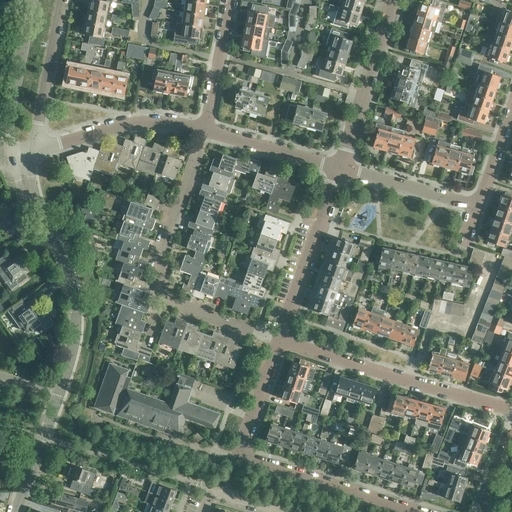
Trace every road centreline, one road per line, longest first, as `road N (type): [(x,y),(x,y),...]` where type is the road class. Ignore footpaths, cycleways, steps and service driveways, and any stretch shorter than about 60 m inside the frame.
road 1 (unclassified): [(511,410),(280,340)]
road 2 (residential): [(247,429),(239,457),(418,511)]
road 3 (unclassified): [(280,340),(339,167)]
road 4 (residential): [(60,390),(74,311),(38,215)]
road 5 (unclassified): [(32,148),(147,119),(206,126)]
road 6 (unclassified): [(164,294),(161,239),(206,126)]
road 7 (residential): [(339,167),(392,0)]
road 8 (residential): [(34,0),(10,152)]
road 9 (residential): [(32,148),(62,0)]
road 10 (unclassified): [(477,203),(339,167)]
road 11 (unclassified): [(339,167),(206,126)]
road 12 (unclassified): [(13,511),(60,390)]
road 13 (residential): [(206,126),(230,0)]
road 14 (unclassified): [(280,340),(164,294)]
